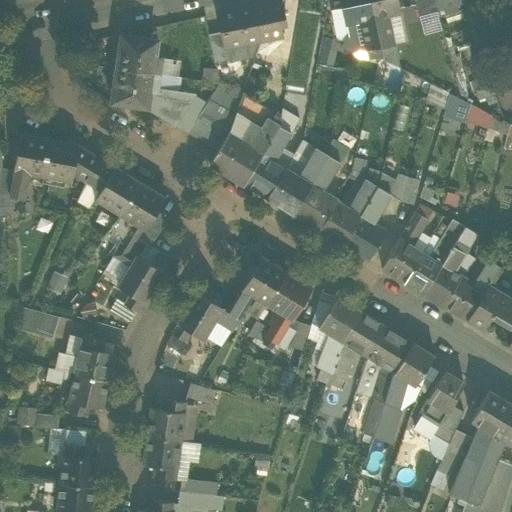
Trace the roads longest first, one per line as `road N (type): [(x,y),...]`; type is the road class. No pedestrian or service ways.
road 1 (residential): [(224,213),(511,381)]
road 2 (residential): [(117,511),(144,347),(224,213)]
road 3 (residential): [(74,21),(69,109),(224,213)]
